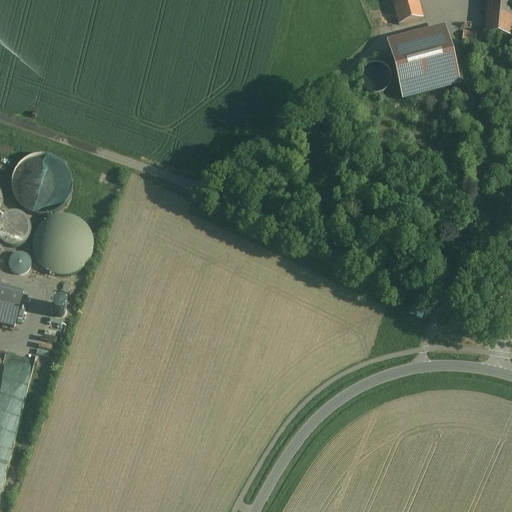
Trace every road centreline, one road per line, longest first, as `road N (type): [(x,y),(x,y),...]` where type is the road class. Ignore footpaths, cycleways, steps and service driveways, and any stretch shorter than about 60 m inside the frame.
road 1 (unclassified): [(0,117),(234,202),(432,298),(500,358)]
road 2 (tertiary): [(255,511),(309,425),(355,389),(440,366),(511,376)]
